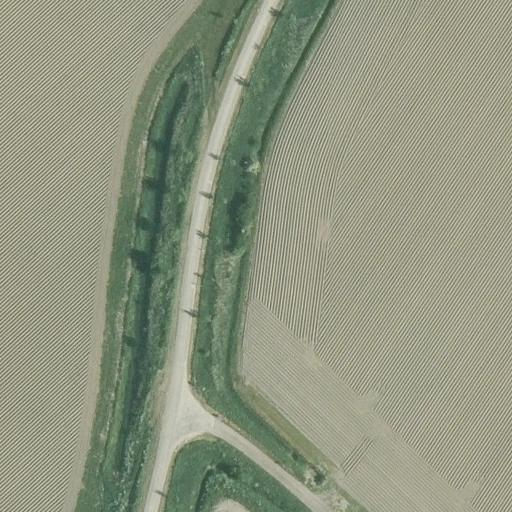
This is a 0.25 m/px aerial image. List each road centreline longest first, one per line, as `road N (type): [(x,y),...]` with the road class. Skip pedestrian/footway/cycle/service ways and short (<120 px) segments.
road 1 (unclassified): [(147,511),(170,416),(198,199),(225,106),(270,0)]
road 2 (track): [(170,416),(217,432),(319,511)]
